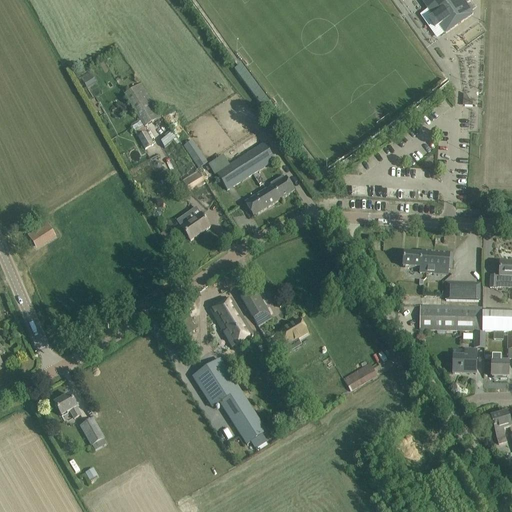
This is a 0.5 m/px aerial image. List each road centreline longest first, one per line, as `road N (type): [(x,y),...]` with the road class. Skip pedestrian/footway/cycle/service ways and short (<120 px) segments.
road 1 (unclassified): [(54,371),(265,235),(304,219),(345,218)]
road 2 (unclassified): [(511,500),(423,374),(349,242),(345,218)]
road 3 (residential): [(511,226),(345,218)]
road 4 (unclassified): [(54,371),(0,245)]
